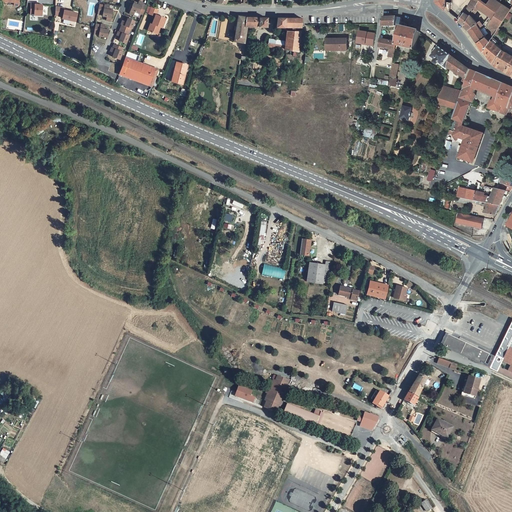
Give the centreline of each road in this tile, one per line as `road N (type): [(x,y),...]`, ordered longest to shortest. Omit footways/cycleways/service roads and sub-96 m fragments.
road 1 (residential): [(454,302),(365,251),(0,83)]
road 2 (primary): [(0,41),(361,198)]
road 3 (unclassified): [(454,302),(385,420)]
road 4 (unclassified): [(174,0),(309,10)]
road 5 (primary): [(483,250),(361,198)]
road 6 (primary): [(361,198),(479,257)]
